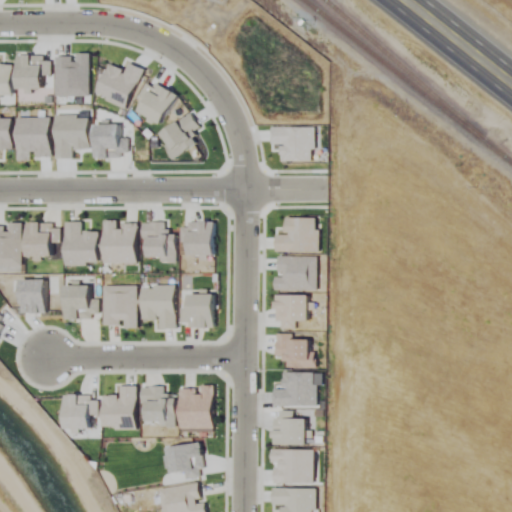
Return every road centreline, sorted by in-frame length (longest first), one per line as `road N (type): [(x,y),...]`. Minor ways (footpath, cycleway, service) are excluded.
road 1 (residential): [(242,511),(245,194),(223,98),(168,45),(103,28),(0,28)]
road 2 (residential): [(327,194),(0,195)]
road 3 (residential): [(47,359),(244,360)]
road 4 (primary): [(404,0),(511,84)]
